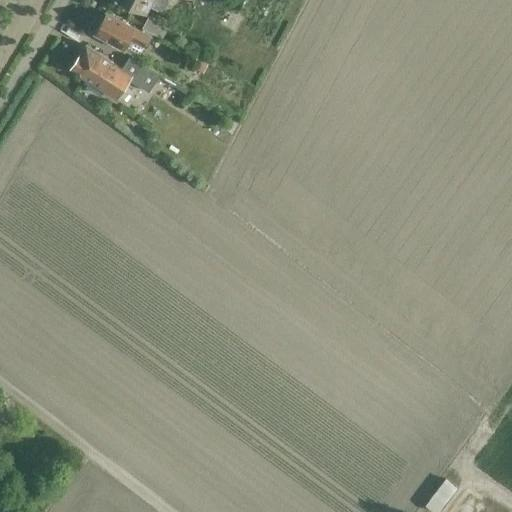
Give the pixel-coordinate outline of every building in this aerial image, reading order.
[(166,0),(118,0),(144,13),(149,4),(161,10),(166,0)] [(93,31),(125,48),(140,56),(151,36),(136,27),(106,11),(101,21),(98,20),(93,31)] [(162,37),(169,25),(150,15),(144,27),(162,37)] [(129,56),(122,67),(86,44),(81,52),(82,52),(71,68),(91,81),(88,86),(101,95),(105,90),(117,98),(129,78),(149,91),(161,73),(129,56)] [(447,477),(426,504),(436,511),(437,511),(458,486),(447,477)] [(496,511),(468,496),(458,511),(496,511)]
